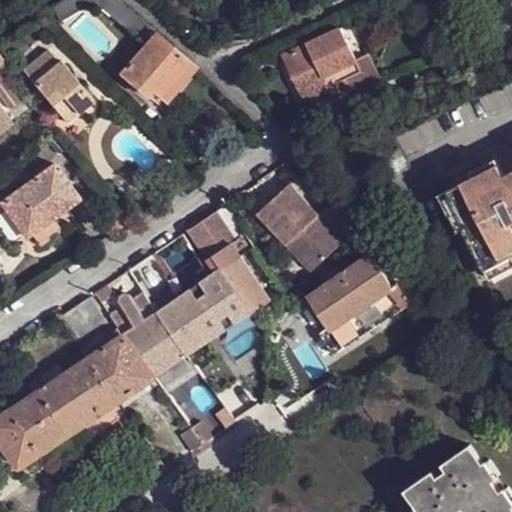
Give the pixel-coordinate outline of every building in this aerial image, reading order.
[(70,0),(54,9),(63,24),(95,6),(87,0),(70,0)] [(115,0),(87,0),(95,6),(145,49),(157,34),(115,0)] [(276,55),(295,100),(323,87),(318,76),(351,61),(335,27),(276,55)] [(191,63),(157,34),(145,49),(143,51),(136,59),(127,70),(125,68),(121,78),(148,100),(155,93),(162,99),(191,63)] [(138,47),(131,55),(136,59),(143,51),(138,47)] [(49,53),(25,72),(69,126),(95,103),(60,62),(58,64),(49,53)] [(20,103),(0,74),(0,99),(9,112),(20,103)] [(155,93),(148,100),(162,112),(168,105),(162,99),(155,93)] [(0,137),(16,126),(0,104),(0,137)] [(408,171),(399,154),(380,163),(389,182),(408,171)] [(472,180),(497,167),(492,158),(467,171),(472,180)] [(13,208),(31,236),(63,213),(57,205),(78,190),(58,166),(8,202),(13,208)] [(511,173),(502,178),(497,167),(472,180),(447,193),(465,232),(485,272),(511,260),(511,261),(511,173)] [(293,183),(259,213),(311,271),(345,242),(293,183)] [(57,205),(63,213),(84,198),(78,190),(57,205)] [(465,232),(447,193),(436,199),(454,237),(465,232)] [(0,217),(13,208),(8,202),(4,196),(0,198),(0,217)] [(232,240),(244,258),(257,249),(229,208),(219,215),(235,239),(232,240)] [(154,302),(161,312),(191,357),(213,342),(254,314),(272,302),(244,258),(232,240),(235,239),(219,215),(192,232),(219,274),(182,299),(175,288),(154,302)] [(389,245),(373,257),(393,289),(399,287),(414,276),(389,245)] [(399,287),(393,289),(373,257),(367,247),(307,287),(333,329),(329,332),(326,329),(322,332),(336,356),(368,333),(366,329),(411,302),(399,287)] [(511,261),(511,260),(485,272),(490,283),(511,272),(511,261)] [(127,310),(115,317),(128,335),(161,312),(154,302),(149,294),(138,302),(136,300),(133,299),(130,299),(128,301),(126,303),(126,306),(127,310)] [(94,298),(63,319),(83,344),(112,324),(94,298)] [(161,312),(128,335),(156,379),(191,357),(161,312)] [(254,314),(213,342),(221,354),(231,346),(229,342),(255,324),(257,328),(262,325),(254,314)] [(156,379),(128,335),(123,338),(92,360),(122,403),(156,379)] [(0,361),(0,378),(18,367),(11,354),(0,361)] [(191,357),(156,379),(167,395),(202,373),(191,357)] [(122,403),(92,360),(43,392),(73,436),(122,403)] [(73,436),(43,392),(15,411),(45,454),(73,436)] [(0,408),(0,421),(9,414),(4,407),(0,408)] [(45,454),(15,411),(9,414),(0,421),(0,437),(22,469),(45,454)] [(202,425),(192,432),(204,448),(213,442),(202,425)] [(204,448),(192,432),(181,441),(192,457),(204,448)] [(511,511),(511,499),(507,492),(501,495),(495,487),(501,483),(489,466),(485,468),(473,451),(446,469),(449,474),(451,478),(441,484),(439,480),(435,475),(408,496),(419,511),(511,511)] [(169,473),(157,456),(146,463),(157,482),(169,473)] [(451,478),(449,474),(439,480),(441,484),(451,478)]
